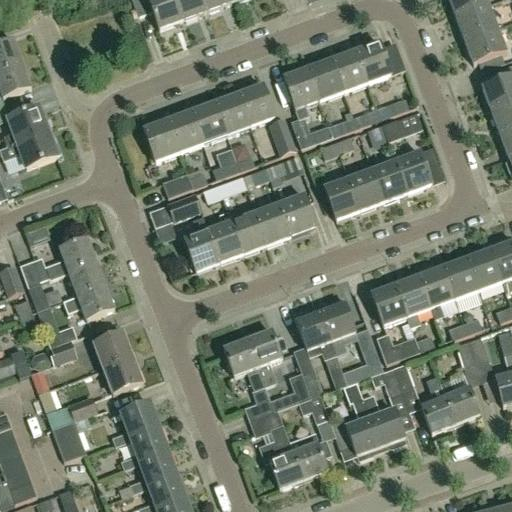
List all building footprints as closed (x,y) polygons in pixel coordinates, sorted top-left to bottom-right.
[(182,26),(172,0),(152,0),(146,2),(144,0),(128,0),(137,22),(151,17),(158,36),(182,26)] [(198,0),(172,0),(182,26),(206,18),(198,0)] [(229,9),(225,0),(198,0),(206,18),(229,9)] [(225,0),(229,9),(252,0),(225,0)] [(445,0),(453,21),(487,8),(483,0),(445,0)] [(462,44),(496,32),(487,8),(453,21),(462,44)] [(496,32),(462,44),(471,69),(505,56),(496,32)] [(0,75),(22,68),(13,44),(0,48),(0,75)] [(353,56),(365,89),(390,80),(378,46),(353,56)] [(342,98),(365,89),(353,56),(330,64),(342,98)] [(318,106),(342,98),(330,64),(306,73),(318,106)] [(22,68),(0,75),(0,96),(2,102),(30,92),(22,68)] [(489,116),(511,107),(511,69),(507,71),(510,80),(480,92),(489,116)] [(318,106),(306,73),(281,82),(294,115),(295,115),(298,124),(303,122),(309,120),(306,111),(318,106)] [(237,99),(249,132),(274,123),(261,90),(237,99)] [(226,141),(249,132),(237,99),(214,108),(226,141)] [(374,113),(379,125),(410,114),(406,103),(401,105),(400,104),(374,113)] [(498,139),(511,134),(511,107),(489,116),(498,139)] [(201,150),(226,141),(214,108),(189,117),(201,150)] [(0,155),(16,149),(16,148),(47,136),(43,125),(46,124),(42,113),(39,114),(38,111),(6,123),(12,138),(3,141),(7,151),(0,153),(0,155)] [(355,134),(379,125),(374,113),(352,122),(351,122),(355,134)] [(178,158),(201,150),(189,117),(166,125),(178,158)] [(381,130),(385,142),(387,141),(389,145),(402,141),(401,136),(402,136),(401,133),(419,126),(416,118),(398,125),(398,124),(381,130)] [(310,138),(303,122),(298,124),(291,126),(301,153),(316,147),(311,138),(310,138)] [(351,122),(328,131),(333,142),(355,134),(351,122)] [(154,167),(178,158),(166,125),(141,134),(154,167)] [(280,162),(296,156),(284,125),(268,130),(280,162)] [(381,130),(367,135),(371,147),(385,142),(381,130)] [(507,163),(511,161),(511,134),(498,139),(507,163)] [(60,157),(56,146),(51,148),(47,136),(16,148),(16,149),(0,155),(0,158),(3,166),(20,159),(25,173),(56,161),(55,159),(60,157)] [(333,148),(337,159),(353,153),(349,142),(333,148)] [(324,164),(337,159),(333,148),(320,153),(324,164)] [(394,166),(406,200),(431,191),(418,157),(394,166)] [(235,166),(238,176),(255,170),(251,160),(235,166)] [(264,173),(268,185),(302,172),(298,161),(264,173)] [(238,176),(235,166),(212,175),(216,185),(238,176)] [(382,208),(406,200),(394,166),(370,175),(382,208)] [(245,194),(268,185),(264,173),(241,182),(245,194)] [(359,217),(382,208),(370,175),(346,184),(359,217)] [(203,177),(189,183),(193,193),(207,188),(203,177)] [(193,193),(189,183),(187,178),(162,187),(168,202),(193,193)] [(221,203),(245,194),(241,182),(216,191),(221,203)] [(334,226),(359,217),(346,184),(322,192),(334,226)] [(221,203),(216,191),(204,196),(208,208),(221,203)] [(195,199),(167,210),(167,211),(173,227),(202,216),(195,199)] [(277,209),(289,243),(314,234),(302,200),(277,209)] [(266,251),(289,243),(277,209),(254,218),(266,251)] [(230,227),(232,226),(228,215),(219,219),(223,229),(206,235),(219,269),(242,260),(230,227)] [(242,260),(266,251),(254,218),(232,226),(230,227),(242,260)] [(219,269),(206,235),(181,245),(194,278),(219,269)] [(67,278),(95,267),(86,244),(58,254),(62,267),(46,273),(50,285),(67,279),(67,278)] [(511,245),(487,255),(500,288),(502,288),(505,296),(511,294),(511,287),(511,284),(511,283),(511,245)] [(476,297),(500,288),(487,255),(464,264),(476,297)] [(50,285),(46,273),(42,262),(20,270),(28,293),(40,288),(50,285)] [(452,306),(476,297),(464,264),(440,273),(452,306)] [(75,302),(104,291),(95,267),(67,278),(75,302)] [(0,281),(8,302),(24,296),(15,270),(0,276),(0,281)] [(440,310),(452,306),(440,273),(416,282),(428,315),(430,314),(434,324),(443,320),(440,310)] [(416,282),(394,290),(406,323),(408,322),(411,332),(419,329),(416,319),(428,315),(416,282)] [(40,288),(28,293),(36,316),(49,311),(40,288)] [(380,332),(406,323),(394,290),(368,300),(380,332)] [(113,315),(104,291),(75,302),(63,307),(68,319),(80,314),(84,325),(113,315)] [(330,314),(320,318),(336,360),(347,356),(344,349),(358,344),(355,337),(342,303),(328,308),(330,314)] [(21,325),(33,321),(27,304),(15,309),(21,325)] [(500,327),(511,322),(511,315),(510,311),(495,316),(500,327)] [(307,316),(294,321),(305,351),(309,362),(310,362),(322,357),(324,364),(336,360),(320,318),(319,318),(309,322),(307,316)] [(33,321),(21,325),(26,338),(38,334),(36,329),(33,321)] [(461,329),(465,340),(482,334),(477,323),(461,329)] [(452,345),(465,340),(461,329),(448,334),(452,345)] [(50,354),(71,346),(71,345),(76,343),(72,331),(45,340),(50,354)] [(272,336),(247,345),(265,392),(276,388),(269,368),(282,363),(272,336)] [(101,375),(131,363),(121,338),(92,350),(101,375)] [(388,338),(376,343),(386,370),(420,357),(416,346),(414,342),(413,342),(407,345),(393,350),(388,338)] [(431,341),(416,346),(420,357),(435,352),(431,341)] [(480,342),(468,346),(476,369),(487,365),(480,342)] [(247,345),(223,354),(233,381),(248,376),(255,395),(265,392),(247,345)] [(71,346),(50,354),(53,361),(50,362),(53,371),(77,362),(71,346)] [(468,346),(456,350),(464,373),(465,380),(468,393),(482,388),(476,369),(468,346)] [(374,351),(362,355),(367,369),(372,380),(383,376),(374,351)] [(496,383),(495,383),(503,412),(511,409),(511,358),(505,360),(510,379),(496,383)] [(10,360),(0,363),(0,382),(16,376),(10,360)] [(131,363),(101,375),(111,401),(141,390),(131,363)] [(406,369),(393,373),(402,399),(415,394),(406,369)] [(314,373),(301,378),(311,403),(319,400),(320,400),(323,398),(314,373)] [(382,377),(380,378),(384,388),(389,403),(401,399),(402,399),(393,373),(392,374),(383,377),(382,377)] [(31,378),(30,378),(38,398),(48,395),(41,374),(31,378)] [(288,383),(298,408),(311,403),(301,378),(288,383)] [(342,378),(331,382),(336,393),(346,389),(342,378)] [(421,411),(421,412),(421,413),(432,440),(456,430),(440,389),(437,382),(426,386),(434,406),(421,411)] [(451,385),(440,389),(456,430),(479,421),(468,393),(456,398),(451,385)] [(344,425),(331,430),(336,442),(337,447),(348,443),(355,462),(356,461),(358,466),(372,461),(370,456),(380,453),(362,404),(363,404),(357,387),(343,392),(349,409),(352,408),(359,426),(346,431),(344,425)] [(48,395),(38,398),(37,399),(44,419),(46,418),(51,434),(72,426),(66,411),(56,414),(48,395)] [(86,421),(87,421),(97,417),(91,400),(66,410),(72,426),(86,421)] [(329,425),(319,400),(311,403),(298,408),(302,419),(311,416),(317,430),(329,425)] [(363,404),(362,404),(380,453),(389,450),(391,454),(405,449),(403,444),(404,444),(402,437),(396,422),(393,414),(380,419),(374,400),(363,404)] [(256,409),(244,414),(249,426),(274,417),(270,406),(269,404),(256,409)] [(128,442),(157,432),(148,408),(119,418),(126,438),(111,443),(114,453),(129,447),(128,442)] [(274,417),(249,426),(254,439),(255,442),(262,439),(270,436),(274,447),(268,449),(265,452),(263,455),(262,459),(265,468),(269,467),(279,495),(304,486),(290,447),(289,447),(277,415),(274,417)] [(0,436),(10,433),(4,418),(0,419),(0,436)] [(76,437),(76,436),(72,426),(51,434),(50,434),(54,445),(76,437)] [(136,467),(165,456),(157,432),(128,442),(129,447),(135,462),(120,467),(123,476),(138,470),(136,467)] [(0,451),(15,446),(10,433),(0,436),(0,451)] [(58,456),(80,448),(76,437),(54,445),(58,456)] [(317,437),(290,447),(304,486),(328,477),(323,464),(330,461),(325,446),(323,447),(321,447),(317,437)] [(0,466),(20,460),(15,446),(0,451),(0,466)] [(80,448),(58,456),(62,467),(84,459),(80,448)] [(145,490),(174,480),(165,456),(136,467),(138,470),(143,485),(128,491),(131,500),(147,494),(145,490)] [(0,474),(3,481),(25,473),(20,460),(0,466),(0,474)] [(7,495),(30,487),(25,473),(3,481),(7,495)] [(160,511),(183,504),(174,480),(145,490),(147,494),(152,509),(144,511),(160,511)] [(30,487),(7,495),(12,509),(35,500),(30,487)] [(76,511),(70,494),(56,499),(61,511),(76,511)]
